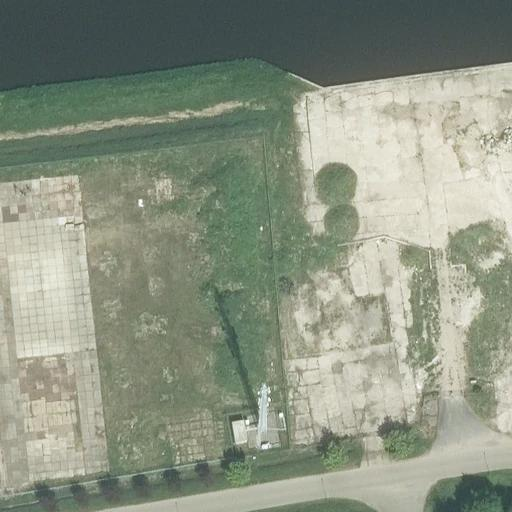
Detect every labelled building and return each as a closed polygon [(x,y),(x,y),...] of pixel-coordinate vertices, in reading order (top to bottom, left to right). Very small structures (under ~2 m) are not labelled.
[(15,284),(62,281),(57,201),(9,204),(15,284)] [(98,257),(99,281),(139,278),(137,254),(98,257)] [(473,298),(469,261),(458,262),(462,299),(473,298)] [(21,364),(61,362),(60,337),(20,339),(21,364)] [(151,374),(152,355),(131,355),(131,373),(151,374)] [(15,388),(11,366),(0,368),(4,390),(15,388)] [(30,393),(50,391),(48,366),(28,368),(30,393)] [(53,395),(59,437),(79,435),(73,392),(53,395)] [(235,446),(247,444),(243,424),(231,426),(235,446)]
